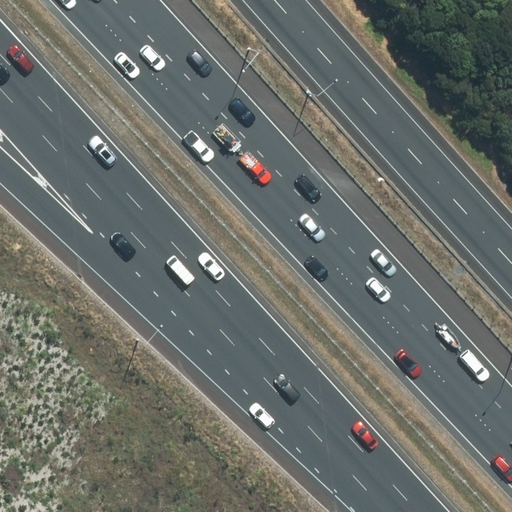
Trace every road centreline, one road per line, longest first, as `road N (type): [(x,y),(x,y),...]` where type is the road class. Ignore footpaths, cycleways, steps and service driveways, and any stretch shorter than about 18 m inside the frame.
road 1 (motorway): [(390,485),(0,54)]
road 2 (motorway): [(390,485),(84,244),(0,164)]
road 3 (motorway): [(230,160),(511,453)]
road 4 (motorway): [(78,0),(230,160)]
road 5 (motorway): [(119,0),(230,160)]
